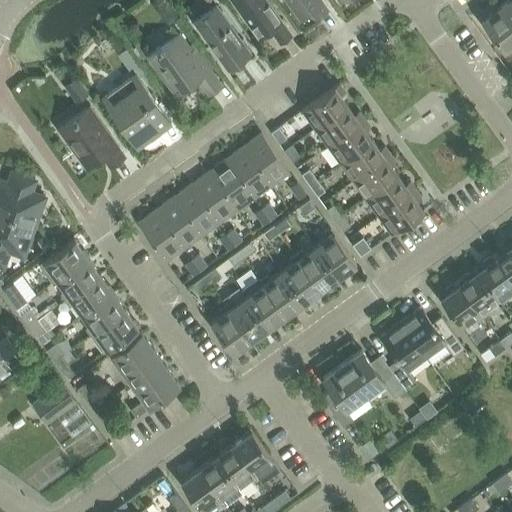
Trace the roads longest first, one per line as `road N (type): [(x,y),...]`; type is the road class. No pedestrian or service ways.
road 1 (residential): [(221,406),(88,221),(396,0)]
road 2 (residential): [(221,406),(511,194)]
road 3 (residential): [(71,511),(221,406)]
road 4 (residential): [(511,144),(405,0)]
